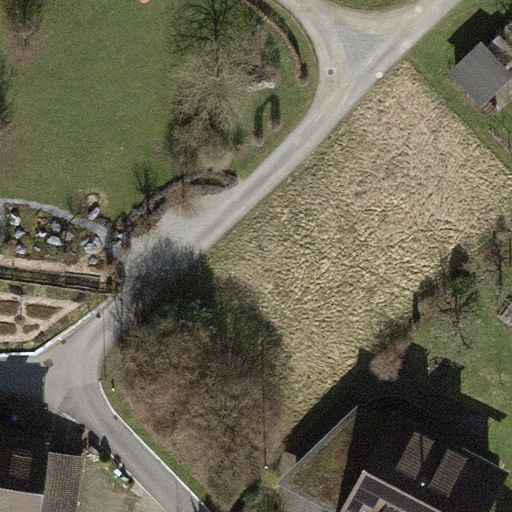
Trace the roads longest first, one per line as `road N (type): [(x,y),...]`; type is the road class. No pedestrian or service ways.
road 1 (track): [(436,0),(56,385)]
road 2 (residential): [(0,377),(56,385),(94,409),(187,511)]
